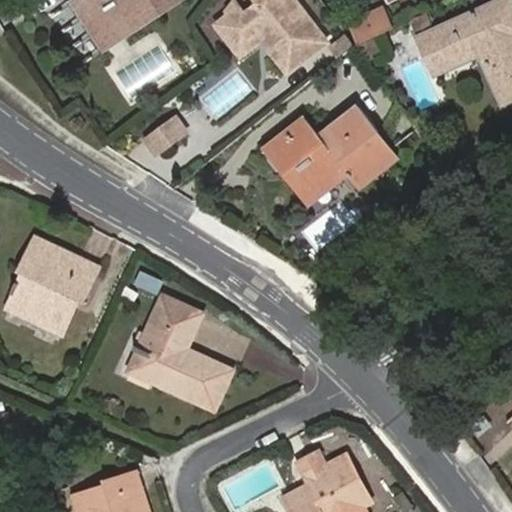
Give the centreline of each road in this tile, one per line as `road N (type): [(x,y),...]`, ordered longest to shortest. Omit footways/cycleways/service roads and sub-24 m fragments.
road 1 (tertiary): [(0,126),(50,165),(237,275),(371,378)]
road 2 (residential): [(193,511),(190,478),(198,457),(371,378)]
road 3 (residential): [(371,378),(511,279)]
road 4 (tertiary): [(371,378),(470,511)]
